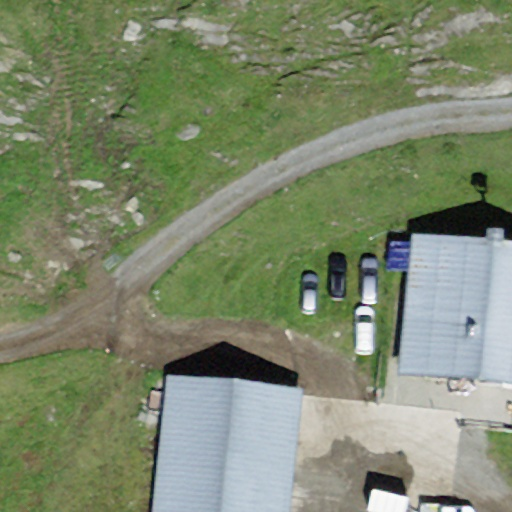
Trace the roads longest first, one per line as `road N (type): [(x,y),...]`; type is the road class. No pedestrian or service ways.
road 1 (track): [(0,346),(100,319),(212,209),(387,126),(511,115)]
road 2 (track): [(100,319),(128,339),(256,353),(326,379)]
